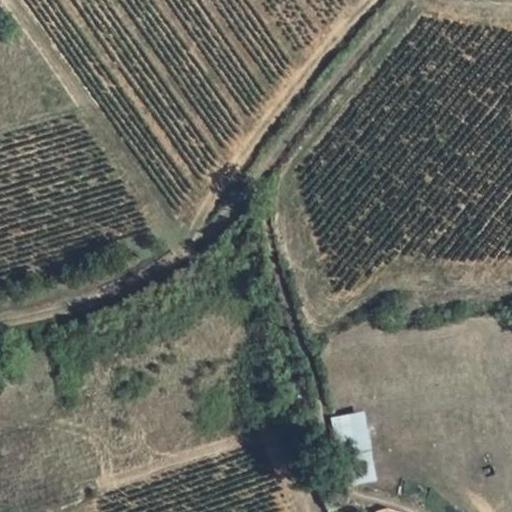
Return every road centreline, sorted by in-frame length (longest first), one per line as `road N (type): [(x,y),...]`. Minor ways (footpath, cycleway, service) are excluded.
road 1 (track): [(0,325),(154,275),(185,249),(226,180)]
road 2 (track): [(226,180),(269,115),(371,0)]
